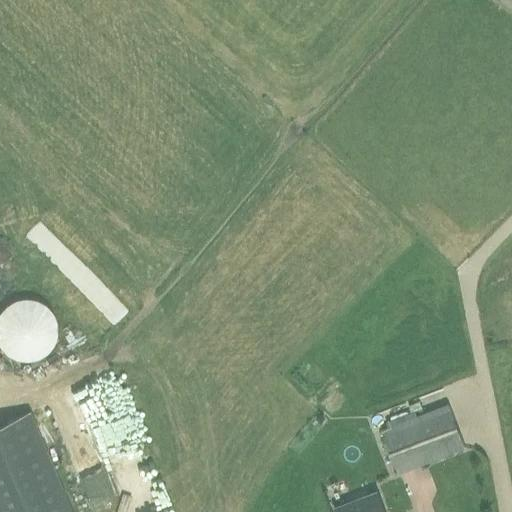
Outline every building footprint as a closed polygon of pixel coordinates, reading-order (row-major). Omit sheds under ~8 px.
[(98,419),(115,422),(119,400),(101,398),(98,419)] [(381,428),(398,473),(466,447),(451,402),(381,428)] [(72,511),(31,410),(0,422),(0,511),(72,511)] [(78,469),(97,511),(119,502),(101,460),(78,469)] [(384,511),(377,491),(335,507),(337,511),(384,511)]
